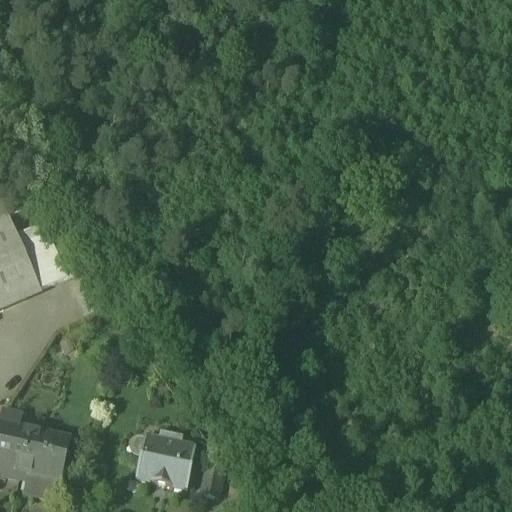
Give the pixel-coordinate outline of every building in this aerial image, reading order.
[(0,224),(0,311),(39,295),(39,294),(16,241),(7,221),(0,224)] [(42,229),(16,241),(39,294),(66,283),(42,229)] [(95,292),(73,301),(83,323),(104,313),(95,292)] [(20,420),(2,416),(0,425),(0,478),(6,480),(7,476),(21,479),(31,437),(17,434),(20,420)] [(69,446),(31,437),(21,479),(36,482),(32,502),(55,507),(69,446)] [(194,455),(147,444),(137,489),(158,494),(159,490),(185,497),(194,455)] [(223,475),(206,472),(200,500),(216,504),(223,475)]
